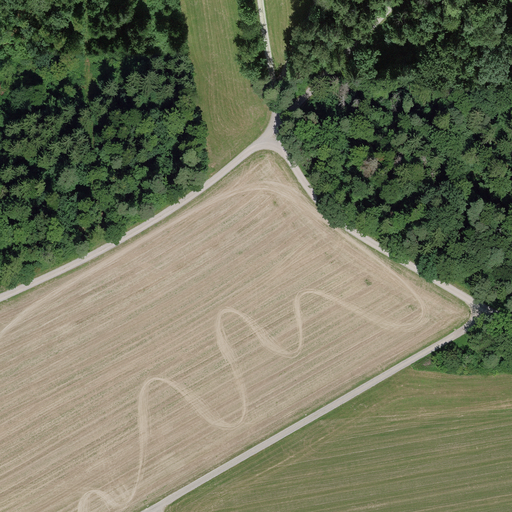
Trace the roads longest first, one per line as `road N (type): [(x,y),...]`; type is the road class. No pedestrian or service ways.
road 1 (track): [(397,0),(268,137),(208,188),(0,301)]
road 2 (track): [(511,318),(491,310),(155,511)]
road 3 (track): [(268,137),(331,216),(491,310)]
road 4 (track): [(261,0),(281,124)]
